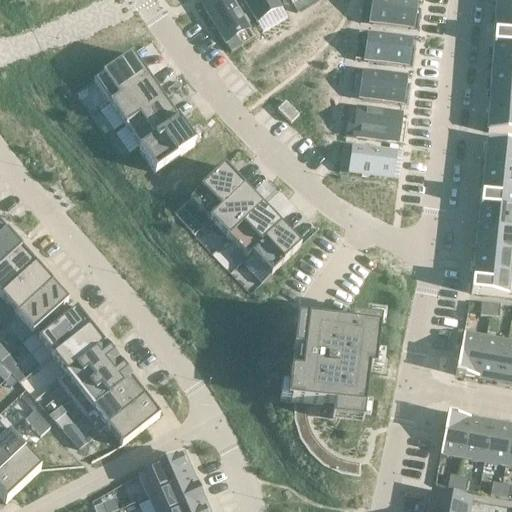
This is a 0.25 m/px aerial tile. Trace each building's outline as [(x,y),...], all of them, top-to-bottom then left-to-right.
[(229,0),(217,0),(203,9),(223,43),(234,37),(234,38),(238,36),(237,35),(247,29),(229,0)] [(274,0),(241,0),(256,24),(280,9),(274,0)] [(387,0),(374,0),(371,26),(411,31),(415,4),(387,0)] [(511,4),(496,4),(495,25),(511,26),(511,4)] [(494,35),(493,47),(511,48),(511,26),(495,25),(494,35)] [(370,36),(366,64),(406,69),(410,41),(370,36)] [(493,48),(492,69),(511,69),(511,48),(493,47),(493,48)] [(131,57),(93,83),(109,107),(147,80),(131,57)] [(511,69),(492,69),(490,90),(511,91),(511,69)] [(365,74),(361,101),(401,107),(404,79),(365,74)] [(147,80),(109,107),(124,129),(162,102),(147,80)] [(511,91),(490,90),(489,112),(511,113),(511,91)] [(162,102),(124,129),(139,150),(177,124),(162,102)] [(298,117),(285,103),(276,112),(290,125),(298,117)] [(360,111),(356,139),(396,144),(399,117),(360,111)] [(511,113),(489,112),(487,134),(511,135),(511,113)] [(139,150),(138,151),(154,175),(194,148),(177,124),(139,150)] [(511,145),(487,143),(484,165),(511,168),(511,145)] [(355,148),(351,176),(391,182),(394,154),(355,148)] [(511,168),(484,165),(482,187),(511,190),(511,168)] [(223,169),(188,202),(209,223),(243,190),(223,169)] [(481,197),(479,208),(511,211),(511,190),(482,187),(481,197)] [(243,190),(209,223),(227,242),(261,209),(243,190)] [(480,210),(478,230),(511,233),(511,211),(479,208),(479,210),(480,210)] [(261,209),(227,242),(245,261),(251,256),(280,228),(261,209)] [(280,228),(251,256),(271,276),(300,248),(280,228)] [(511,233),(478,230),(475,251),(511,255),(511,247),(511,233)] [(0,240),(0,271),(21,252),(5,236),(0,240)] [(475,251),(473,273),(509,277),(511,255),(475,251)] [(0,300),(35,269),(21,252),(0,271),(0,300)] [(51,286),(35,269),(0,300),(16,318),(51,286)] [(472,282),(470,295),(507,299),(509,277),(473,273),(472,282)] [(51,286),(16,318),(32,336),(65,306),(67,304),(51,286)] [(481,305),(479,318),(489,319),(490,306),(481,305)] [(32,336),(51,360),(89,330),(75,312),(72,315),(65,306),(32,336)] [(498,320),(499,307),(490,306),(489,319),(498,320)] [(296,369),(296,374),(290,373),(286,405),(293,406),(293,405),(305,406),(332,410),(332,417),(361,421),(360,422),(362,422),(368,374),(370,375),(370,374),(374,374),(379,332),(380,332),(380,329),(379,329),(380,325),(349,322),(348,328),(302,323),(301,323),(298,353),(297,358),(296,369)] [(89,330),(51,360),(65,378),(103,348),(89,330)] [(485,339),(463,335),(459,356),(459,355),(455,375),(454,377),(464,378),(478,380),(485,339)] [(499,384),(506,343),(485,339),(478,380),(499,384)] [(511,386),(511,343),(506,343),(499,384),(511,386)] [(103,348),(65,378),(79,395),(116,365),(103,348)] [(8,358),(0,364),(5,371),(8,374),(16,368),(8,358)] [(116,365),(79,395),(92,412),(130,382),(116,365)] [(5,371),(0,375),(0,379),(4,383),(10,377),(8,374),(5,371)] [(11,378),(5,384),(10,390),(16,384),(11,378)] [(144,400),(130,382),(92,412),(106,430),(144,400)] [(144,400),(106,430),(121,449),(159,419),(144,400)] [(293,414),(305,413),(305,407),(305,406),(293,405),(293,414)] [(61,409),(49,419),(54,425),(66,416),(61,409)] [(293,423),(306,421),(305,414),(305,413),(293,414),(293,423)] [(33,414),(24,423),(40,439),(49,430),(33,414)] [(443,436),(440,457),(462,461),(469,419),(456,417),(446,415),(446,417),(443,436)] [(462,461),(483,465),(491,423),(469,419),(462,461)] [(306,421),(293,423),(296,432),(308,428),(307,424),(306,421)] [(504,468),(511,427),(491,423),(483,465),(504,468)] [(72,427),(63,435),(78,452),(86,445),(72,427)] [(299,440),(311,435),(308,429),(308,428),(296,432),(299,440)] [(311,435),(299,440),(304,448),(314,441),(312,437),(311,435)] [(7,440),(0,446),(0,477),(23,455),(8,439),(7,440)] [(309,456),(319,448),(315,442),(314,441),(304,448),(309,456)] [(319,448),(309,456),(316,462),(324,453),(321,450),(319,448)] [(323,468),(330,458),(325,454),(324,453),(316,462),(323,468)] [(40,473),(23,455),(0,477),(0,500),(5,506),(40,473)] [(181,457),(137,477),(147,500),(191,480),(181,457)] [(330,458),(323,468),(331,472),(336,461),(330,458)] [(339,476),(343,464),(337,462),(336,461),(331,472),(339,476)] [(344,465),(343,464),(339,476),(349,478),(351,466),(344,465)] [(359,480),(359,467),(355,467),(351,466),(349,478),(359,480)] [(449,477),(447,490),(456,492),(459,479),(449,477)] [(456,492),(465,494),(468,481),(459,479),(456,492)] [(191,480),(147,500),(152,511),(178,511),(201,502),(196,490),(195,490),(191,480)] [(492,485),(490,498),(499,500),(501,487),(492,485)] [(499,500),(508,501),(510,488),(501,487),(499,500)] [(467,511),(469,503),(431,496),(428,511),(467,511)] [(201,503),(201,502),(178,511),(204,511),(201,503)]
